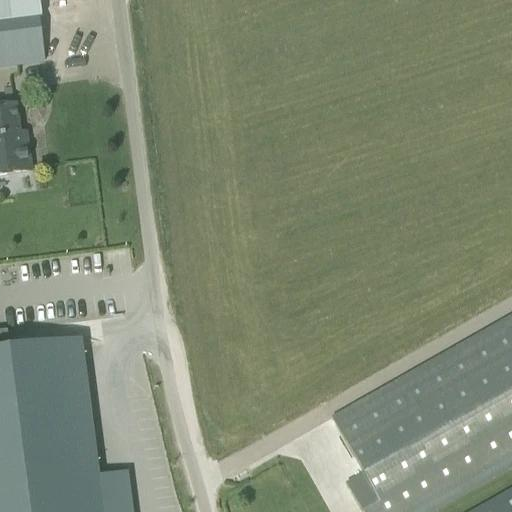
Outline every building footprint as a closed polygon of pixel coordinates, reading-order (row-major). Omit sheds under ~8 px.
[(0,0),(0,68),(43,63),(38,20),(41,20),(37,0),(0,0)] [(15,107),(0,108),(0,176),(30,173),(26,143),(20,144),(15,107)] [(511,314),(332,417),(368,476),(345,489),(358,511),(431,511),(511,465),(511,314)] [(0,511),(130,511),(125,474),(98,477),(81,341),(9,350),(6,333),(0,333),(0,511)] [(511,511),(511,490),(473,511),(511,511)] [(312,511),(347,511),(338,497),(312,511)]
